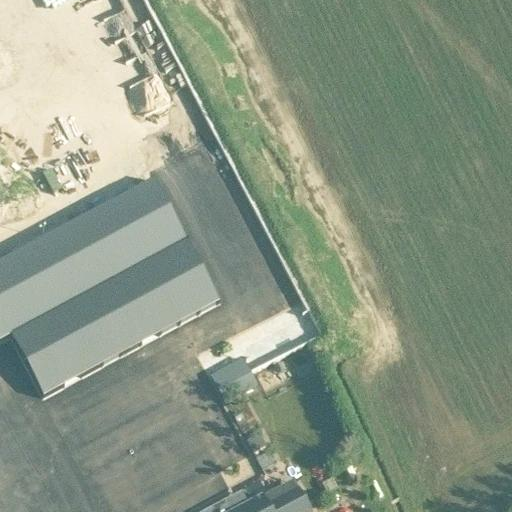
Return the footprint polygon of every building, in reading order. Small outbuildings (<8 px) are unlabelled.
[(153,183),(0,264),(0,343),(10,339),(43,400),(219,305),(153,183)] [(228,297),(260,282),(243,246),(211,260),(228,297)] [(275,303),(222,330),(237,360),(290,333),(275,303)] [(210,381),(223,405),(257,386),(244,362),(210,381)] [(238,436),(210,452),(223,473),(250,456),(238,436)] [(235,511),(309,511),(298,491),(273,504),(269,496),(263,499),(262,498),(246,507),(235,511)]
